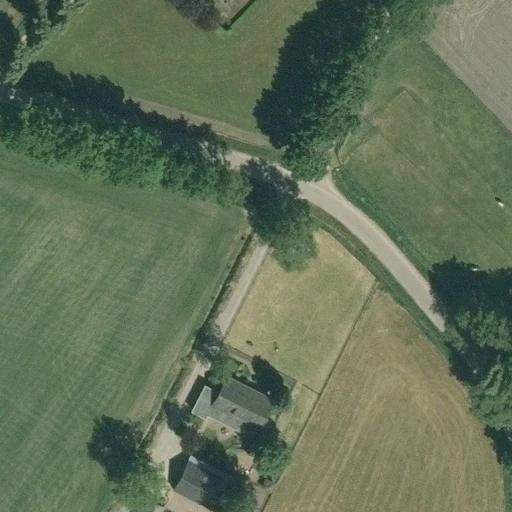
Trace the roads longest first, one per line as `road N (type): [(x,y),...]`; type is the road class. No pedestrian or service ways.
road 1 (unclassified): [(511,425),(476,356),(339,206),(309,186),(0,92)]
road 2 (track): [(309,186),(414,0)]
